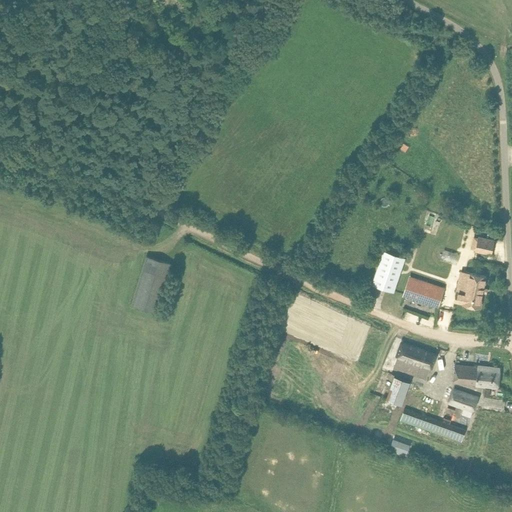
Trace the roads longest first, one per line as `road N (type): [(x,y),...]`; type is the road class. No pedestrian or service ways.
road 1 (track): [(511,343),(449,337),(387,317),(93,182),(0,152)]
road 2 (unclassified): [(511,306),(496,77),(466,35),(404,0)]
